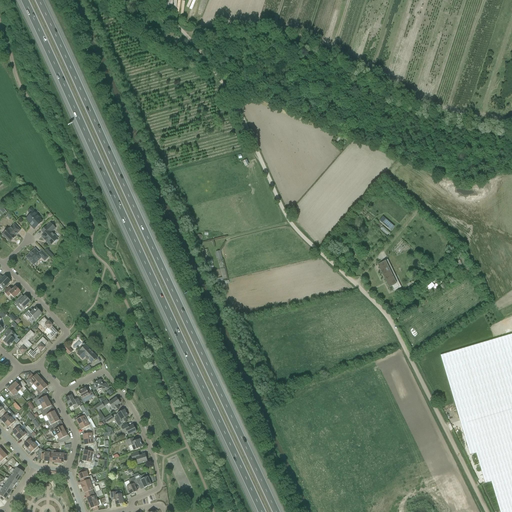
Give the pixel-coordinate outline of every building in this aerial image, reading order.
[(30,224),(30,225),(34,230),(42,222),(39,219),(40,218),(34,211),(31,208),(28,211),(31,214),(26,219),(30,224)] [(383,217),(379,221),(391,231),(394,227),(383,217)] [(47,226),(41,231),(44,234),(41,237),(50,246),(55,242),(55,243),(58,241),(57,240),(58,239),(52,232),(56,229),(50,223),(47,226)] [(15,236),(18,233),(20,231),(17,227),(14,225),(9,230),(8,229),(3,234),(2,235),(5,238),(5,237),(10,242),(16,237),(15,236)] [(45,261),(48,258),(42,251),(39,253),(35,249),(26,258),(33,265),(41,258),(45,261)] [(378,265),(389,288),(394,285),(393,284),(397,282),(395,278),(394,279),(385,261),(378,265)] [(0,285),(4,289),(11,281),(5,276),(0,280),(0,285)] [(8,297),(9,296),(10,294),(14,298),(21,292),(20,290),(17,287),(17,288),(16,286),(12,290),(9,287),(4,293),(8,297)] [(17,306),(18,306),(20,304),(24,308),(25,309),(27,307),(27,306),(31,302),(25,296),(19,302),(17,300),(13,303),(17,306)] [(36,319),(42,314),(36,308),(31,313),(29,310),(23,315),(28,320),(30,318),(31,319),(33,317),(36,319)] [(47,337),(51,341),(58,333),(52,326),(53,325),(49,321),(48,322),(44,318),(38,323),(45,331),(49,335),(47,337)] [(12,338),(15,335),(9,330),(4,335),(7,338),(4,341),(9,346),(15,340),(12,338)] [(28,341),(34,334),(30,330),(15,346),(20,350),(19,351),(23,354),(30,348),(25,343),(28,341)] [(511,511),(511,334),(441,356),(461,425),(467,423),(485,484),(491,482),(500,511),(511,511)] [(30,349),(27,353),(33,359),(40,351),(41,352),(45,348),(44,347),(48,342),(43,337),(36,345),(38,347),(33,352),(30,349)] [(97,358),(85,345),(80,351),(77,354),(82,360),(85,357),(91,363),(97,358)] [(63,349),(69,355),(73,352),(67,346),(63,349)] [(33,385),(40,379),(36,374),(34,377),(32,374),(28,378),(33,385)] [(37,389),(44,383),(43,382),(44,381),(42,379),(41,380),(40,379),(33,385),(37,389)] [(93,384),(97,391),(101,389),(103,392),(109,389),(105,384),(103,385),(100,380),(93,384)] [(24,387),(20,383),(18,385),(16,382),(14,384),(14,383),(11,385),(18,393),(20,391),(22,393),(26,389),(24,387)] [(39,396),(42,395),(44,394),(47,391),(45,389),(48,387),(44,383),(37,389),(39,391),(38,392),(37,394),(39,396)] [(18,393),(11,385),(8,387),(9,388),(8,390),(10,392),(8,394),(7,394),(8,394),(13,401),(17,397),(15,395),(18,393)] [(94,397),(94,396),(91,391),(88,392),(85,388),(83,389),(82,389),(82,390),(81,390),(80,390),(80,391),(78,392),(84,403),(91,400),(91,399),(94,397)] [(41,405),(49,401),(48,400),(49,399),(48,397),(47,398),(46,396),(43,398),(42,395),(39,396),(37,398),(41,405)] [(74,401),(71,395),(66,399),(68,403),(67,404),(69,407),(70,406),(70,407),(73,406),(74,409),(81,405),(78,399),(74,401)] [(117,405),(120,403),(116,398),(109,403),(107,405),(108,407),(111,406),(113,409),(113,408),(115,411),(119,408),(117,405)] [(42,414),(50,410),(48,408),(51,406),(49,401),(41,405),(42,408),(39,410),(42,414)] [(15,402),(13,405),(18,411),(21,408),(15,402)] [(97,410),(98,411),(104,406),(101,403),(95,407),(94,408),(97,411),(97,410)] [(5,412),(1,415),(3,418),(1,420),(2,421),(1,422),(4,425),(11,418),(14,415),(8,409),(5,412)] [(49,420),(57,416),(54,411),(51,413),(50,410),(42,414),(43,417),(46,416),(49,420)] [(126,418),(128,416),(126,412),(125,413),(124,410),(118,414),(115,416),(116,418),(119,416),(121,420),(120,421),(122,424),(127,420),(126,418)] [(76,420),(79,425),(87,421),(90,419),(89,416),(87,417),(85,412),(83,413),(78,416),(79,419),(76,420)] [(107,423),(112,419),(110,415),(102,420),(104,423),(106,422),(107,423)] [(48,427),(50,430),(57,426),(55,423),(59,421),(57,416),(49,420),(46,422),(48,427)] [(11,418),(4,425),(6,427),(7,427),(8,428),(11,426),(13,428),(19,422),(15,418),(13,420),(11,418)] [(84,429),(86,431),(94,428),(93,429),(90,423),(88,424),(87,421),(79,425),(81,430),(84,429)] [(23,426),(19,422),(13,428),(15,430),(12,432),(13,434),(13,435),(15,437),(23,430),(21,428),(23,426)] [(129,436),(136,432),(133,425),(129,427),(127,424),(121,427),(124,433),(127,432),(129,436)] [(54,437),(57,435),(65,431),(62,426),(58,428),(57,426),(50,430),(51,432),(52,432),(54,437)] [(104,433),(105,437),(113,434),(111,427),(106,428),(107,432),(104,433)] [(24,441),(31,434),(25,428),(23,430),(15,437),(17,440),(18,439),(20,441),(22,438),(24,441)] [(95,435),(94,428),(86,431),(86,434),(83,435),(84,440),(93,439),(92,436),(95,435)] [(65,431),(57,435),(58,438),(57,440),(59,444),(64,442),(65,442),(63,438),(67,436),(65,431)] [(33,439),(34,437),(31,434),(24,441),(26,443),(24,445),(25,446),(24,447),(26,450),(34,443),(32,441),(33,439)] [(88,448),(97,448),(96,441),(98,438),(93,439),(84,440),(84,446),(88,445),(88,448)] [(134,450),(142,447),(140,440),(134,442),(133,438),(127,441),(129,446),(132,445),(134,450)] [(35,453),(39,449),(34,443),(26,450),(29,453),(30,452),(31,453),(33,451),(35,453)] [(84,450),(83,456),(96,458),(96,455),(97,448),(88,448),(88,451),(84,450)] [(58,464),(59,454),(55,453),(56,451),(50,450),(50,453),(50,459),(53,459),(52,462),(54,462),(54,464),(58,464)] [(50,462),(50,459),(50,453),(45,453),(44,454),(41,454),(41,459),(41,460),(44,460),(44,462),(50,462)] [(138,464),(147,461),(145,454),(139,456),(138,453),(131,455),(133,461),(136,459),(138,464)] [(64,454),(59,454),(58,464),(62,464),(62,463),(64,463),(64,461),(67,462),(67,454),(64,454)] [(85,465),(90,466),(94,467),(95,461),(96,459),(96,458),(83,456),(82,461),(85,462),(85,465)] [(24,472),(17,467),(15,470),(11,469),(10,470),(21,477),(24,472)] [(80,480),(83,479),(88,477),(87,471),(85,472),(84,469),(79,471),(80,474),(78,475),(80,480)] [(19,480),(21,477),(10,470),(10,471),(12,475),(11,477),(17,481),(18,480),(19,480)] [(150,486),(152,485),(150,481),(148,477),(141,480),(138,473),(134,475),(135,477),(138,484),(138,485),(142,483),(143,486),(145,485),(146,487),(149,486),(150,486)] [(80,485),(82,488),(94,484),(97,482),(94,479),(93,479),(91,476),(88,477),(83,479),(84,482),(81,483),(82,484),(80,485)] [(5,478),(4,479),(15,486),(17,483),(17,482),(17,481),(11,477),(9,479),(5,478)] [(127,487),(130,494),(131,494),(131,495),(132,495),(133,495),(134,494),(133,493),(137,491),(134,485),(138,484),(135,477),(129,479),(129,481),(130,484),(131,485),(127,487)] [(13,489),(15,486),(4,479),(4,480),(6,484),(5,486),(11,490),(12,489),(13,489)] [(88,492),(89,495),(97,492),(96,492),(94,487),(95,487),(94,484),(82,488),(83,492),(84,491),(85,493),(88,492)] [(11,490),(5,486),(3,488),(0,486),(0,489),(9,495),(11,492),(11,491),(11,490)] [(0,495),(6,500),(9,495),(0,489),(0,492),(0,493),(0,492),(0,495)] [(87,499),(89,504),(97,501),(96,498),(99,497),(97,492),(89,495),(90,498),(87,499)] [(110,493),(112,500),(115,500),(116,505),(123,504),(123,502),(124,502),(123,499),(122,499),(122,494),(117,495),(116,492),(110,493)] [(93,511),(98,510),(98,509),(97,507),(99,506),(97,501),(89,504),(91,509),(92,509),(93,511)]
